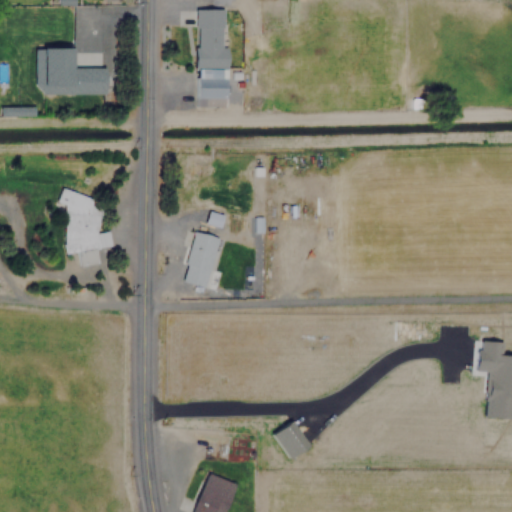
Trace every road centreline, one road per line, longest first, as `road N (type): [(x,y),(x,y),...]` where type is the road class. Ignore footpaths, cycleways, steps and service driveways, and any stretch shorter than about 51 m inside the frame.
road 1 (tertiary): [(152,511),(145,444),(146,0)]
road 2 (track): [(145,119),(0,121)]
